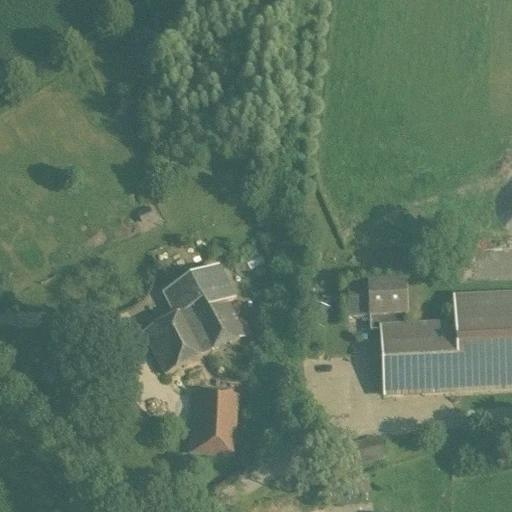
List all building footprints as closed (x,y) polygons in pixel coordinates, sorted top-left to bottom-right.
[(368,281),(368,267),(346,268),(347,282),(368,281)] [(164,376),(200,358),(244,337),(228,304),(234,301),(218,268),(163,295),(174,319),(143,335),(164,376)] [(369,319),(379,319),(383,396),(511,388),(511,299),(455,302),(456,330),(405,332),(405,318),(403,284),(368,286),(369,319)] [(231,396),(231,393),(200,391),(200,395),(193,394),(189,455),(232,459),(238,396),(231,396)] [(419,501),(432,501),(432,481),(445,481),(445,470),(433,470),(433,457),(419,457),(419,501)]
